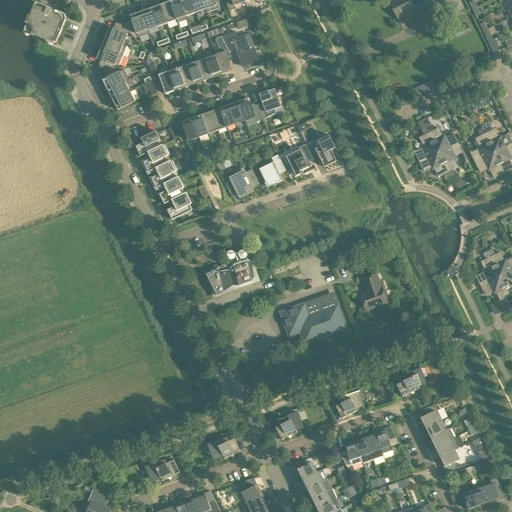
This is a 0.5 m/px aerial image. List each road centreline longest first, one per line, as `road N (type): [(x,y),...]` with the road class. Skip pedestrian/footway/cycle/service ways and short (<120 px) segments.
road 1 (residential): [(265,454),(400,406),(452,511)]
road 2 (residential): [(265,454),(160,244)]
road 3 (residential): [(160,244),(344,179)]
road 4 (residential): [(104,133),(276,70)]
road 5 (residential): [(126,511),(129,503),(265,454)]
road 6 (residential): [(104,133),(75,68),(92,6)]
road 7 (residential): [(394,119),(511,66)]
road 8 (residential): [(160,244),(104,133)]
